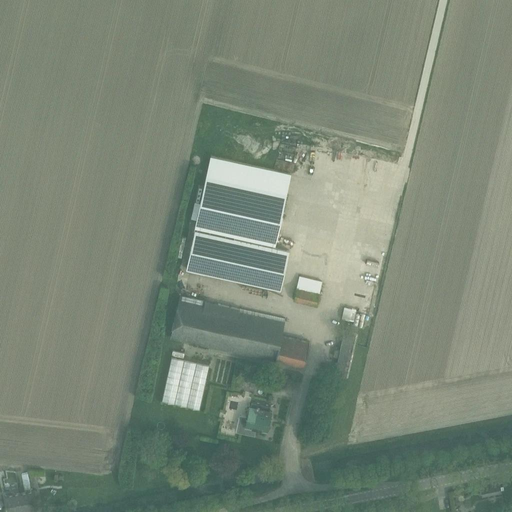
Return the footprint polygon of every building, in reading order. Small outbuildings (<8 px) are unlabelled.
[(195,230),(187,269),(281,289),(289,251),(275,248),(291,173),(211,156),(195,228),(234,236),(234,238),(195,230)] [(296,287),(293,301),(317,306),(320,292),(322,281),(299,276),(296,287)] [(181,294),(171,337),(304,368),(310,342),(281,335),(285,318),(181,294)] [(356,309),(344,307),(342,319),(353,321),(356,309)] [(339,358),(335,375),(346,377),(355,336),(344,334),(340,351),(334,350),(333,357),(339,358)] [(172,356),(162,400),(199,409),(209,364),(172,356)] [(240,414),(236,431),(254,435),(255,429),(267,431),(268,428),(270,426),(269,423),(272,411),(270,410),(271,406),(252,402),(251,406),(250,406),(247,416),(240,414)] [(25,491),(20,493),(23,511),(39,508),(35,490),(31,490),(28,472),(22,473),(23,478),(25,491)] [(480,483),(482,494),(501,491),(499,480),(480,483)] [(8,511),(16,511),(23,511),(20,493),(5,495),(8,511)]
